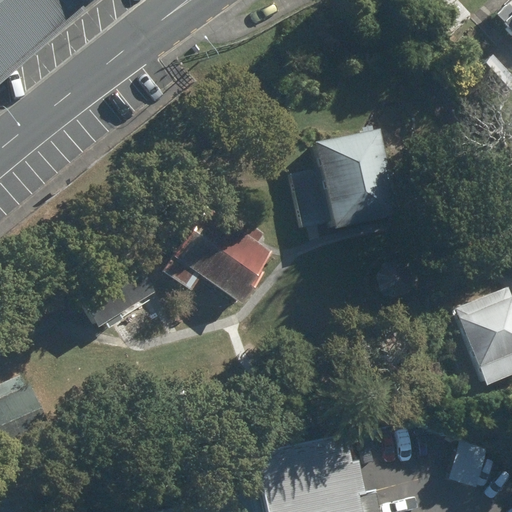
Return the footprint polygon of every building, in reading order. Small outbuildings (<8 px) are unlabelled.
[(0,0),(0,21),(25,0),(0,0)] [(455,0),(446,0),(430,19),(451,38),(472,14),(455,0)] [(511,8),(507,4),(495,16),(511,32),(511,8)] [(473,34),(464,43),(472,52),(482,43),(473,34)] [(511,77),(493,57),(477,72),(501,99),(511,89),(511,77)] [(315,146),(321,170),(290,177),(302,228),(332,221),(335,232),(398,217),(379,131),(315,146)] [(210,211),(164,274),(190,292),(201,277),(241,306),(264,274),(259,271),(270,254),(256,244),(262,236),(246,224),(240,233),(210,211)] [(127,259),(75,292),(98,330),(151,297),(127,259)] [(511,299),(511,296),(511,295),(511,281),(505,284),(507,290),(455,311),(486,388),(511,377),(511,299)] [(0,455),(49,433),(28,387),(23,389),(19,380),(0,387),(0,455)] [(251,455),(258,494),(166,511),(34,511),(32,497),(0,502),(0,511),(380,511),(376,492),(363,494),(358,464),(351,465),(346,437),(251,455)]
